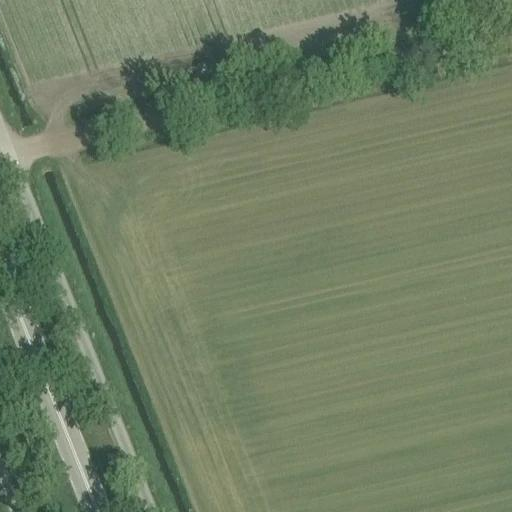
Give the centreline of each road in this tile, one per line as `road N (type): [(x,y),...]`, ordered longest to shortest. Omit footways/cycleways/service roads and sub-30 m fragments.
road 1 (track): [(511,40),(14,155)]
road 2 (unclassified): [(146,511),(14,155)]
road 3 (primary): [(97,511),(0,265)]
